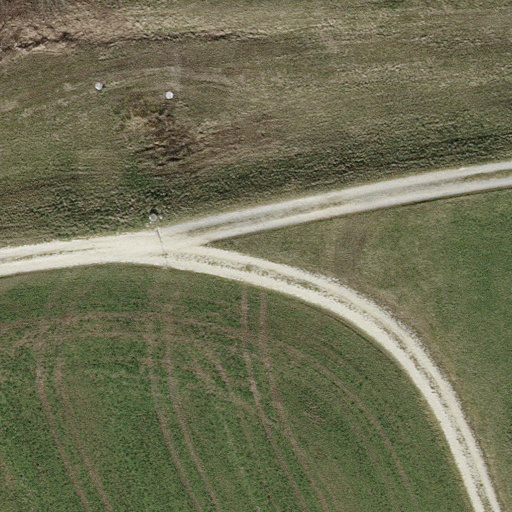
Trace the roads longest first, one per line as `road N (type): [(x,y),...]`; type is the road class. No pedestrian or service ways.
road 1 (track): [(482,511),(444,408),(358,311),(145,251)]
road 2 (track): [(145,251),(511,181)]
road 3 (track): [(0,270),(145,251)]
